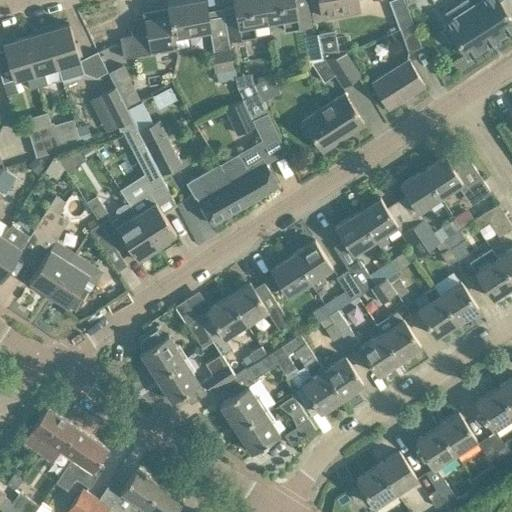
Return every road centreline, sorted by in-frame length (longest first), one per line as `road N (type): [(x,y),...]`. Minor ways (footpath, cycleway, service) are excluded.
road 1 (residential): [(51,362),(459,98)]
road 2 (residential): [(279,510),(365,420),(511,328)]
road 3 (residential): [(279,510),(51,362)]
